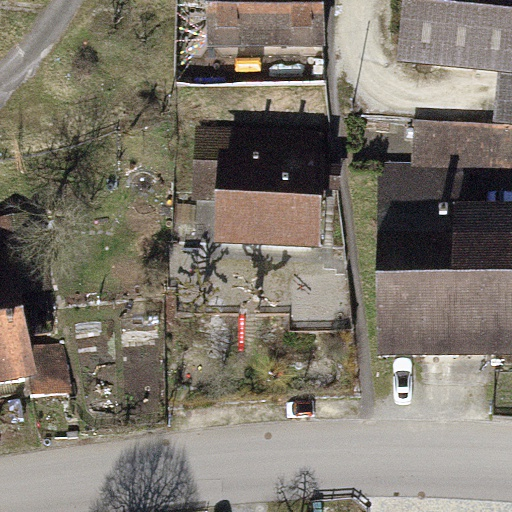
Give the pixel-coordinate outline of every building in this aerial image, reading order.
[(323,0),(208,0),(211,56),(326,52),(323,0)] [(511,0),(416,0),(410,73),(511,81),(511,0)] [(425,170),(386,170),(386,364),(511,364),(511,210),(465,211),(465,185),(511,184),(511,130),(425,130),(425,170)] [(340,154),(231,153),(229,253),(338,254),(340,154)] [(0,394),(57,385),(33,250),(0,255),(0,394)]
